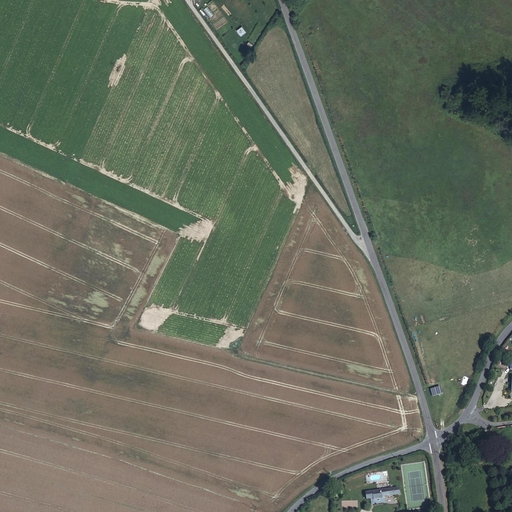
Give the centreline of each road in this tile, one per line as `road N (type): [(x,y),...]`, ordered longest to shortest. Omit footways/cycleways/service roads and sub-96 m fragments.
road 1 (unclassified): [(187,0),(357,243),(368,245)]
road 2 (tertiary): [(280,0),(368,245)]
road 3 (tertiary): [(368,245),(433,441)]
road 4 (residential): [(292,511),(330,479),(433,441)]
